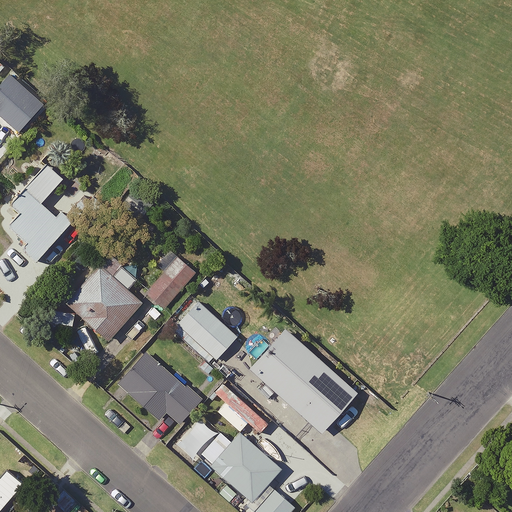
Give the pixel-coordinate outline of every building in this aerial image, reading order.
[(49,107),(13,76),(0,90),(0,112),(25,135),(49,107)] [(68,181),(50,167),(29,192),(46,206),(68,181)] [(42,265),(78,224),(65,213),(60,219),(46,206),(29,192),(28,192),(14,208),(23,216),(12,230),(31,246),(26,252),(42,265)] [(90,193),(72,213),(92,230),(110,210),(90,193)] [(199,274),(181,258),(150,295),(168,310),(199,274)] [(114,343),(146,305),(103,268),(70,306),(114,343)] [(243,338),(201,302),(181,326),(222,362),(243,338)] [(255,370),(325,435),(362,395),(292,331),(255,370)] [(206,402),(150,353),(123,385),(165,421),(170,416),(184,428),(206,402)] [(272,424),(227,385),(218,395),(264,434),(272,424)] [(177,443),(196,461),(216,439),(197,422),(177,443)] [(215,467),(256,504),(287,470),(245,433),(215,467)] [(257,511),(295,511),(298,509),(276,490),(257,511)] [(90,511),(74,498),(62,511),(90,511)]
